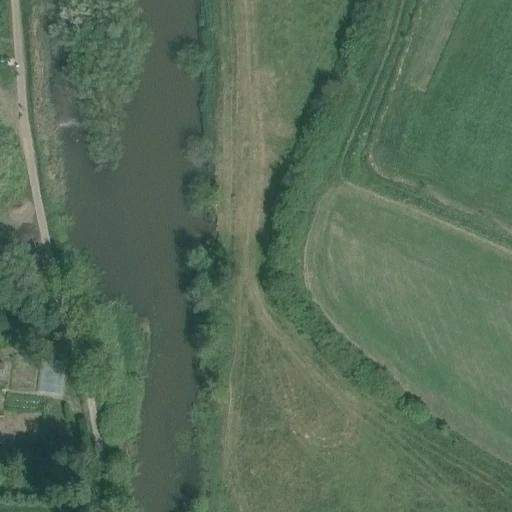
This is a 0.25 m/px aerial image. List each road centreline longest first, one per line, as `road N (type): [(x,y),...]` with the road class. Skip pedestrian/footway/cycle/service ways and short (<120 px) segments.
road 1 (track): [(224,0),(232,249)]
road 2 (track): [(394,0),(334,171)]
